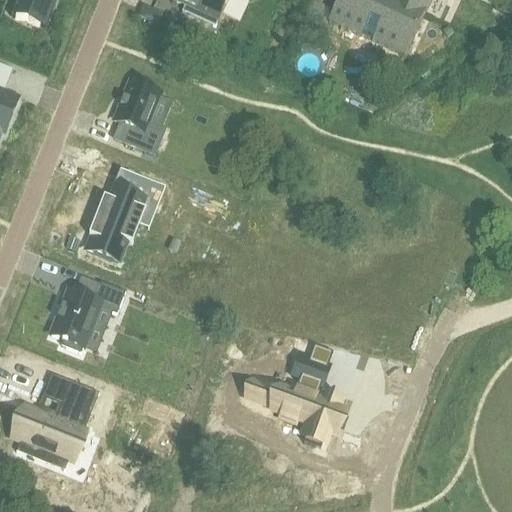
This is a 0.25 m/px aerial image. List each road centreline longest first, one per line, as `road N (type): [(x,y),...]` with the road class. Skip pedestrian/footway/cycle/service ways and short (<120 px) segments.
road 1 (residential): [(0,275),(111,0)]
road 2 (residential): [(384,511),(391,450),(439,338)]
